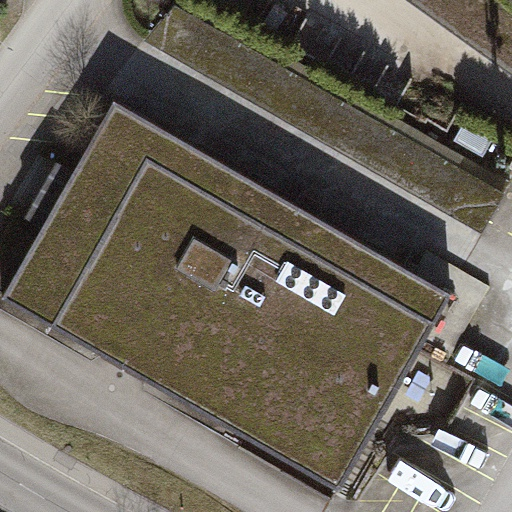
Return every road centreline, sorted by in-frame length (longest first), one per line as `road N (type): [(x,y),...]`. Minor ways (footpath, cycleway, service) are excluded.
road 1 (unknown): [(64,15),(511,294)]
road 2 (residential): [(76,0),(0,99)]
